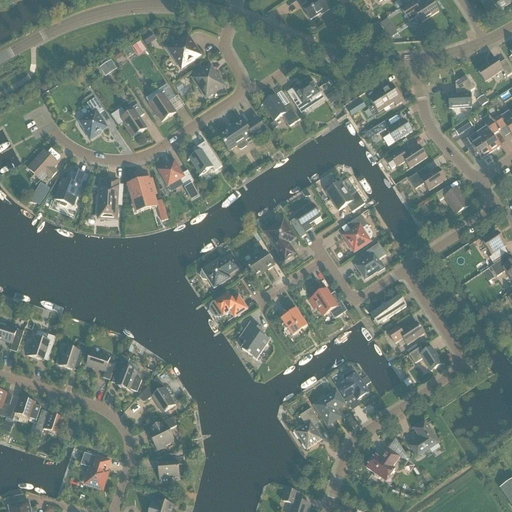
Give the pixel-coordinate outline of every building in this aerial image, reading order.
[(321,16),(329,11),(321,0),(306,0),(309,4),(302,8),(310,21),(320,15),(321,16)] [(511,0),(480,0),(487,12),(496,6),(500,12),(511,4),(511,0)] [(421,24),(438,13),(431,2),(418,10),(414,4),(402,11),(409,22),(417,17),(421,24)] [(353,11),(349,4),(342,8),(346,15),(353,11)] [(393,32),(386,21),(379,25),(387,37),(393,32)] [(151,34),(142,39),(146,46),(155,40),(151,34)] [(202,57),(188,37),(178,44),(178,45),(176,46),(175,45),(168,50),(174,59),(175,58),(179,64),(178,65),(181,70),(189,65),(188,63),(192,62),(193,61),(194,62),(202,57)] [(146,51),(140,42),(133,47),(139,56),(146,51)] [(124,56),(121,52),(113,57),(116,62),(124,56)] [(109,62),(107,59),(100,63),(102,67),(99,69),(105,78),(117,70),(111,61),(109,62)] [(507,78),(511,74),(511,71),(505,61),(499,65),(495,60),(477,71),(485,83),(502,71),(507,78)] [(206,99),(224,87),(211,67),(193,79),(206,99)] [(471,108),(470,92),(475,90),(466,77),(456,83),(457,96),(449,97),(449,110),(471,108)] [(295,89),(293,91),(300,101),(295,104),(294,104),(301,114),(306,111),(318,103),(314,98),(320,94),(310,79),(303,84),(302,83),(294,87),(295,89)] [(184,89),(180,83),(175,87),(179,93),(184,89)] [(380,93),(369,100),(378,113),(394,103),(396,107),(401,103),(399,100),(400,99),(391,85),(383,91),(383,92),(380,94),(380,93)] [(176,114),(169,104),(169,103),(175,99),(169,89),(161,94),(163,96),(150,105),(162,124),(176,114)] [(336,91),(330,95),(337,105),(343,102),(336,91)] [(488,103),(484,96),(477,101),(481,108),(488,103)] [(284,110),(276,97),(263,105),(274,122),(282,117),(289,128),(300,121),(290,106),(284,110)] [(104,112),(99,104),(95,99),(87,105),(93,114),(79,123),(85,132),(84,133),(90,141),(95,138),(95,137),(107,129),(98,115),(104,112)] [(365,108),(360,100),(347,109),(351,116),(365,108)] [(134,112),(126,117),(122,110),(111,117),(119,128),(123,125),(133,139),(147,130),(139,119),(144,115),(138,105),(133,109),(134,112)] [(511,117),(509,112),(500,118),(498,116),(493,119),(500,131),(506,128),(511,137),(511,117)] [(243,122),(220,137),(229,152),(237,147),(239,150),(241,150),(247,147),(247,145),(245,141),(252,137),(254,139),(256,138),(256,139),(259,139),(264,136),(265,134),(264,133),(266,131),(258,119),(246,127),(243,122)] [(470,125),(467,120),(460,125),(463,129),(470,125)] [(395,144),(412,133),(404,121),(387,132),(390,136),(383,140),(388,147),(394,143),(395,144)] [(486,135),(481,139),(491,154),(500,148),(493,137),(498,133),(490,121),(484,124),(486,127),(482,130),(486,135)] [(278,128),(275,123),(270,126),(273,131),(278,128)] [(376,137),(388,129),(384,123),(372,131),(376,137)] [(463,129),(460,125),(453,129),(458,137),(465,132),(463,129)] [(372,131),(365,135),(369,142),(370,143),(377,138),(377,137),(376,137),(372,131)] [(481,160),(491,154),(481,139),(477,133),(462,143),(469,152),(474,149),(481,160)] [(205,143),(197,148),(200,153),(190,160),(201,176),(212,168),(215,173),(222,168),(205,143)] [(410,170),(427,159),(419,147),(405,156),(401,150),(400,151),(390,158),(391,158),(393,161),(397,168),(405,163),(410,170)] [(44,152),(28,170),(42,182),(47,176),(51,180),(57,173),(53,169),(57,164),(44,152)] [(391,158),(386,162),(391,170),(396,167),(393,161),(391,158)] [(175,162),(159,172),(168,187),(172,193),(171,191),(183,185),(191,200),(198,196),(191,184),(194,182),(188,172),(182,175),(175,162)] [(429,192),(446,181),(438,169),(426,177),(423,171),(408,180),(415,191),(424,185),(429,192)] [(60,203),(60,205),(60,207),(65,209),(67,208),(70,199),(75,200),(79,188),(83,189),(87,176),(73,171),(68,183),(64,182),(64,181),(61,189),(59,188),(55,200),(60,203)] [(116,221),(118,187),(118,181),(110,181),(110,187),(100,186),(99,204),(94,203),(94,210),(99,210),(98,221),(116,221)] [(151,183),(130,189),(137,210),(155,205),(152,196),(154,195),(151,183)] [(41,184),(30,201),(40,207),(50,190),(41,184)] [(350,198),(340,184),(326,193),(339,212),(347,206),(352,214),(365,205),(357,193),(350,198)] [(456,216),(469,207),(458,190),(451,194),(447,188),(436,196),(440,202),(444,199),(456,216)] [(163,190),(158,193),(162,199),(166,197),(163,190)] [(162,201),(157,203),(156,203),(158,208),(162,222),(168,221),(162,201)] [(321,218),(312,205),(310,207),(309,205),(303,209),(304,211),(294,217),(296,219),(290,223),(301,240),(307,236),(305,233),(312,229),(309,225),(321,218)] [(428,212),(424,206),(418,210),(422,216),(428,212)] [(372,238),(372,235),(361,217),(348,225),(352,231),(343,237),(354,254),(371,243),(369,240),(372,238)] [(272,228),(264,233),(269,240),(270,239),(279,253),(278,253),(284,262),(295,255),(289,245),(290,241),(294,239),(283,222),(272,229),(272,228)] [(385,230),(376,237),(380,242),(389,236),(385,230)] [(494,265),(508,255),(503,249),(506,247),(496,233),(482,242),(491,256),(489,258),(494,265)] [(371,257),(356,267),(365,281),(377,273),(378,274),(385,269),(380,262),(379,263),(378,262),(386,257),(378,245),(368,252),(371,257)] [(246,265),(255,279),(274,267),(265,253),(246,265)] [(214,290),(231,279),(228,276),(240,269),(232,256),(220,263),(219,261),(202,271),(203,272),(201,273),(200,277),(202,280),(206,281),(208,280),(214,290)] [(511,282),(511,262),(506,267),(502,261),(491,268),(497,278),(505,272),(511,282)] [(494,279),(488,270),(483,274),(489,283),(494,279)] [(334,321),(347,312),(335,293),(328,298),(324,292),(309,302),(314,310),(318,308),(324,317),(330,313),(334,321)] [(227,294),(214,303),(213,304),(212,305),(211,306),(211,307),(210,308),(210,309),(210,310),(210,311),(210,312),(210,313),(211,313),(211,314),(212,315),(212,316),(213,317),(214,317),(215,318),(216,318),(218,318),(219,318),(220,318),(221,317),(222,317),(230,312),(234,319),(247,310),(239,296),(234,300),(231,300),(231,299),(227,294)] [(382,308),(371,315),(375,322),(377,321),(382,322),(383,323),(406,308),(399,297),(385,306),(382,305),(381,308),(382,308)] [(307,328),(296,310),(281,320),(287,330),(284,332),(292,345),(302,338),(303,335),(301,332),(307,328)] [(398,327),(388,334),(395,345),(403,340),(407,346),(424,335),(416,323),(402,333),(398,327)] [(10,351),(17,353),(24,333),(17,331),(18,327),(10,324),(8,328),(0,325),(0,338),(13,343),(10,351)] [(256,333),(259,329),(251,324),(240,339),(246,344),(242,350),(253,358),(253,359),(257,361),(259,357),(269,342),(256,333)] [(28,347),(25,356),(41,361),(41,360),(48,362),(56,338),(48,336),(47,342),(35,338),(32,348),(28,347)] [(59,357),(56,366),(71,371),(72,370),(78,372),(87,346),(79,344),(77,352),(66,348),(62,358),(59,357)] [(431,373),(442,365),(431,348),(424,353),(421,348),(409,356),(415,365),(422,360),(431,373)] [(103,379),(110,381),(115,365),(109,363),(111,355),(103,352),(101,356),(91,352),(87,364),(106,370),(103,379)] [(142,381),(135,379),(137,373),(126,369),(130,360),(122,357),(111,384),(119,387),(118,387),(134,393),(134,392),(137,393),(142,381)] [(347,386),(339,391),(346,401),(353,396),(357,401),(369,394),(357,375),(356,375),(354,372),(352,372),(343,377),(343,379),(345,383),(347,386)] [(143,403),(144,404),(154,397),(165,413),(175,406),(169,397),(171,396),(166,388),(164,389),(157,378),(138,398),(143,403)] [(412,385),(408,379),(403,383),(407,388),(412,385)] [(0,413),(0,416),(6,419),(10,407),(3,404),(7,395),(0,392),(0,409),(1,410),(0,413)] [(345,406),(336,393),(315,407),(328,427),(341,418),(336,411),(345,406)] [(13,421),(15,414),(37,422),(41,408),(34,406),(35,403),(35,402),(34,404),(19,399),(16,409),(10,407),(6,419),(13,421)] [(311,409),(300,417),(306,426),(302,429),(301,428),(294,433),(299,440),(300,439),(307,451),(322,441),(313,427),(320,423),(311,409)] [(43,430),(59,435),(64,418),(63,418),(63,419),(48,414),(46,421),(41,419),(37,429),(36,435),(41,436),(43,430)] [(172,419),(148,431),(152,439),(151,439),(158,454),(166,450),(165,446),(174,442),(169,431),(177,427),(172,419)] [(14,423),(5,420),(2,431),(10,434),(14,423)] [(431,431),(425,422),(414,429),(421,440),(410,447),(417,458),(439,444),(434,436),(435,434),(433,431),(431,431)] [(390,444),(398,451),(402,447),(394,440),(390,444)] [(381,460),(376,456),(366,469),(386,483),(395,469),(393,468),(400,458),(388,449),(381,460)] [(91,456),(85,454),(82,463),(88,465),(91,456)] [(91,468),(85,485),(102,491),(108,474),(106,473),(109,463),(110,463),(96,458),(96,459),(93,469),(91,468)] [(184,466),(184,458),(161,460),(162,467),(158,467),(160,484),(169,483),(168,479),(179,478),(178,466),(184,466)] [(414,467),(408,462),(404,469),(410,473),(414,467)] [(511,479),(499,488),(511,506),(511,479)] [(307,511),(310,506),(296,501),(298,495),(286,491),(282,502),(293,505),(290,511),(307,511)] [(171,511),(173,506),(159,502),(157,506),(152,505),(150,511),(171,511)] [(30,511),(29,503),(9,507),(9,511),(30,511)]
